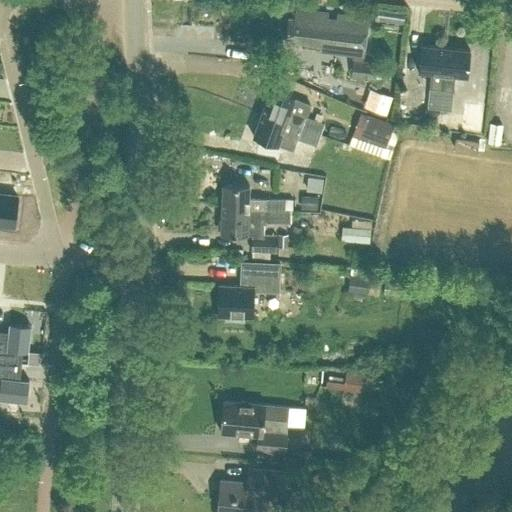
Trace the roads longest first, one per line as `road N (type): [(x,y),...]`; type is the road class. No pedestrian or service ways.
road 1 (tertiary): [(137,268),(141,142),(132,0)]
road 2 (tertiary): [(121,511),(137,268)]
road 3 (residential): [(0,22),(46,213),(48,257)]
road 4 (track): [(511,365),(359,511)]
